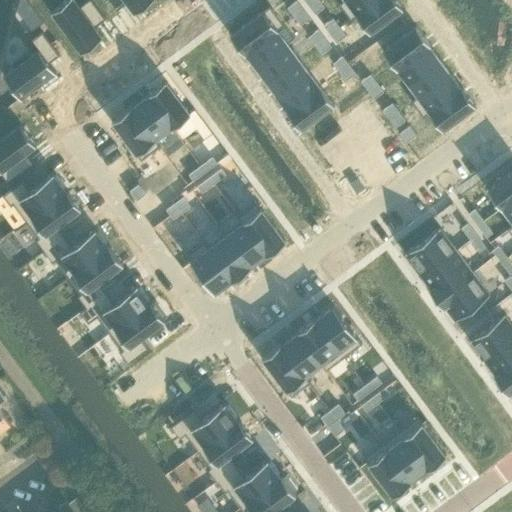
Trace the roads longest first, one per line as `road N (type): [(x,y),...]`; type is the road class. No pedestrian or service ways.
road 1 (residential): [(190,0),(68,94),(61,124),(219,323)]
road 2 (residential): [(219,323),(511,106)]
road 3 (residential): [(219,323),(353,511)]
